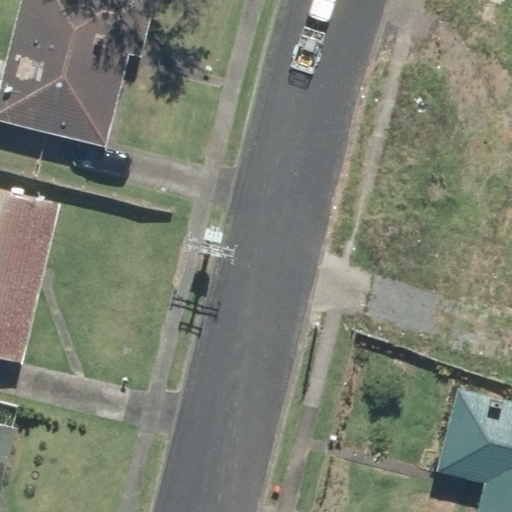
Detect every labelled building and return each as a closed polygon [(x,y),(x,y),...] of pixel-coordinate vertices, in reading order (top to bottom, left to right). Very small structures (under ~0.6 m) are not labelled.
[(144,50),(154,0),(27,0),(4,112),(113,135),(131,48),(144,50)] [(511,169),(477,289),(511,299),(511,169)] [(67,197),(0,180),(0,347),(29,354),(67,197)] [(440,467),(490,479),(482,511),(511,511),(511,393),(460,382),(440,467)] [(0,490),(6,493),(26,416),(0,409),(0,490)]
